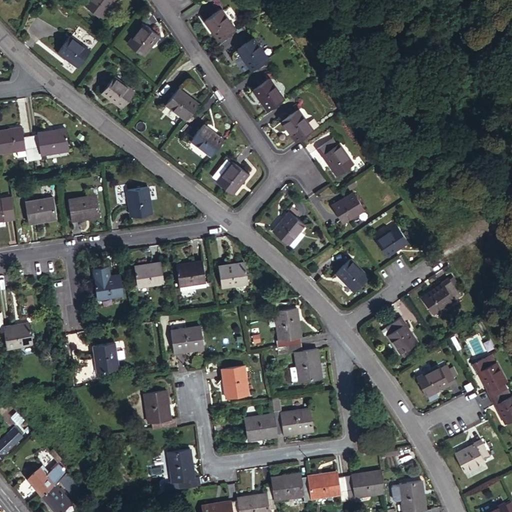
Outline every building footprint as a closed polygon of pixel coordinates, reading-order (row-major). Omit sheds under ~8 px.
[(101,16),(113,0),(89,0),(86,4),(101,16)] [(220,40),(236,29),(221,8),(205,20),(220,40)] [(144,54),(160,35),(144,23),(129,43),(144,55),(144,54)] [(79,65),(90,51),(70,36),(60,50),(79,65)] [(252,69),(268,58),(253,38),(237,48),(252,69)] [(122,55),(141,72),(151,59),(144,54),(144,55),(131,44),(122,55)] [(122,107),(134,91),(115,75),(103,92),(122,107)] [(269,109),(285,98),(270,77),(253,88),(269,109)] [(187,118),(199,103),(179,88),(167,103),(187,118)] [(297,141),(300,139),(314,129),(299,108),(282,120),(297,141)] [(212,155),(224,139),(204,123),(191,140),(212,155)] [(28,159),(35,159),(31,134),(24,135),(23,127),(0,130),(0,151),(26,148),(27,152),(28,159)] [(31,134),(35,159),(42,157),(41,153),(70,149),(66,128),(38,132),(38,134),(31,134)] [(337,174),(354,163),(339,142),(337,144),(332,137),(317,148),(321,154),(323,153),(337,174)] [(218,179),(232,162),(227,157),(213,175),(218,179)] [(233,161),(232,162),(218,179),(218,181),(233,193),(249,173),(233,161)] [(152,211),(148,186),(129,189),(132,214),(152,211)] [(343,221),(365,208),(354,191),(333,204),(343,221)] [(99,215),(96,194),(69,197),(73,219),(99,215)] [(0,197),(0,218),(5,218),(15,217),(13,196),(2,197),(0,197)] [(57,217),(54,197),(26,200),(30,221),(57,217)] [(300,230),(305,224),(290,211),(273,230),(289,243),(295,235),(300,230)] [(388,255),(408,241),(397,224),(376,238),(388,255)] [(295,235),(289,243),(294,247),(300,239),(305,234),(300,230),(295,235)] [(354,290),(368,276),(351,258),(336,272),(354,290)] [(206,281),(202,260),(176,264),(180,284),(206,281)] [(164,282),(161,261),(135,265),(137,285),(164,282)] [(248,283),(244,262),(219,265),(222,286),(248,283)] [(95,277),(110,275),(108,266),(93,268),(95,277)] [(121,274),(110,275),(95,277),(98,298),(123,294),(121,274)] [(460,294),(448,277),(441,282),(442,283),(422,296),(433,312),(460,294)] [(276,339),(278,346),(301,343),(300,336),(301,336),(297,307),(275,310),(279,339),(276,339)] [(405,321),(401,315),(386,326),(390,332),(387,333),(400,352),(410,346),(417,341),(404,322),(405,321)] [(5,330),(7,346),(33,343),(30,322),(4,325),(5,330)] [(204,348),(200,325),(171,329),(175,352),(204,348)] [(94,344),(96,355),(98,368),(98,370),(118,367),(114,342),(94,344)] [(301,343),(278,346),(278,353),(295,350),(297,364),(299,378),(299,380),(321,377),(317,347),(302,349),(301,343)] [(412,350),(410,346),(400,352),(403,356),(412,350)] [(487,390),(490,397),(507,388),(504,381),(507,380),(497,360),(496,361),(491,352),(472,362),(477,371),(478,370),(488,389),(487,390)] [(455,380),(447,364),(440,367),(439,365),(417,375),(426,393),(448,383),(449,384),(455,380)] [(248,393),(244,365),(222,367),(226,396),(248,393)] [(507,388),(490,397),(494,404),(495,403),(506,422),(511,419),(511,394),(511,395),(507,388)] [(152,427),(177,424),(176,417),(172,418),(167,389),(144,392),(148,421),(151,421),(152,427)] [(279,398),(272,398),(273,410),(279,409),(281,409),(279,398)] [(274,412),(276,434),(283,433),(284,434),(313,429),(310,407),(280,411),(279,409),(273,410),(274,412)] [(277,435),(276,434),(274,412),(245,416),(248,439),(277,435)] [(0,454),(14,442),(6,432),(4,434),(0,437),(0,454)] [(490,454),(481,437),(474,441),(474,442),(455,452),(464,470),(484,460),(483,458),(490,454)] [(177,486),(201,483),(200,476),(195,477),(191,448),(168,451),(172,480),(175,479),(177,486)] [(57,454),(53,449),(50,452),(58,462),(61,460),(57,455),(57,454)] [(60,478),(67,472),(69,470),(62,462),(50,471),(44,464),(29,476),(43,493),(56,482),(60,478)] [(345,475),(349,499),(355,498),(355,496),(384,491),(381,468),(351,473),(351,474),(345,475)] [(342,500),(349,499),(345,475),(338,476),(337,471),(307,475),(308,476),(311,497),(341,493),(342,500)] [(83,490),(67,472),(60,478),(75,496),(83,490)] [(311,497),(308,476),(301,477),(300,472),(271,476),(272,483),(275,498),(303,494),(305,500),(311,499),(311,497)] [(15,487),(28,501),(38,492),(26,478),(15,487)] [(407,511),(431,511),(431,508),(426,508),(422,479),(399,482),(399,484),(401,498),(403,511),(407,511)] [(72,501),(56,482),(43,493),(59,511),(64,511),(62,509),(72,501)] [(276,507),(275,498),(272,483),(265,485),(266,491),(238,496),(238,499),(240,511),(269,511),(269,508),(276,507)] [(240,511),(238,499),(231,501),(231,499),(202,504),(203,511),(240,511)] [(511,511),(511,500),(506,504),(505,501),(484,511),(511,511)]
